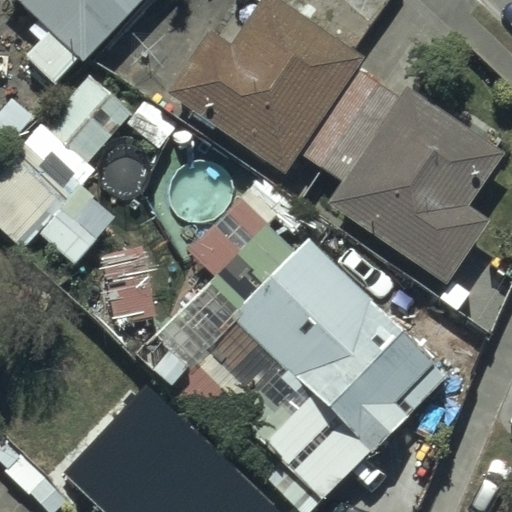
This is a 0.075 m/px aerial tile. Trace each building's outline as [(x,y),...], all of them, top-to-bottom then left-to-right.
[(148,0),(0,0),(0,9),(74,78),(148,0)] [(360,71),(260,8),(225,62),(201,47),(162,109),(287,187),(297,171),(352,85),(360,71)] [(0,152),(45,105),(15,76),(0,91),(0,101),(4,105),(0,108),(0,152)] [(124,117),(81,80),(35,132),(78,169),(124,117)] [(319,185),(374,99),(352,85),(297,171),(319,185)] [(397,114),(374,99),(319,185),(341,199),(397,114)] [(504,172),(404,104),(397,114),(341,199),(325,221),(442,301),(487,235),(469,223),(504,172)] [(60,209),(7,162),(0,169),(0,246),(15,260),(60,209)] [(302,254),(226,334),(307,409),(362,466),(369,470),(445,390),(302,254)] [(275,511),(147,388),(66,472),(107,511),(275,511)] [(313,511),(362,466),(307,409),(258,456),(312,511),(313,511)] [(0,436),(0,472),(3,476),(0,479),(0,483),(26,511),(48,511),(60,501),(0,436)]
